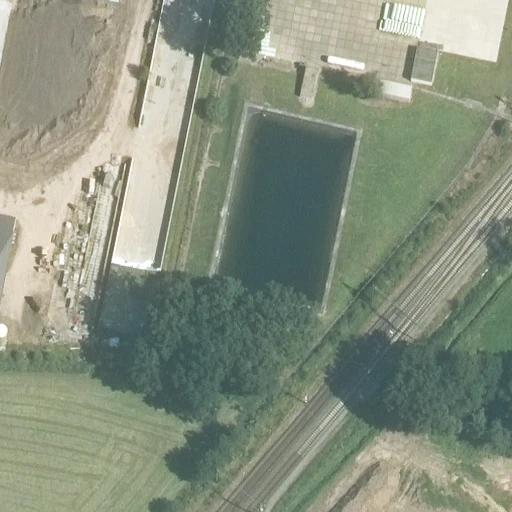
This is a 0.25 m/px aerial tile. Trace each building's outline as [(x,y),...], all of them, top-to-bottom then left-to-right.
[(346,0),(343,17),(410,29),(415,0),(346,0)] [(384,26),(382,36),(413,42),(414,32),(384,26)] [(431,86),(439,44),(418,40),(410,82),(431,86)] [(311,101),(317,74),(305,72),(299,98),(311,101)] [(0,301),(15,223),(0,220),(0,301)]
